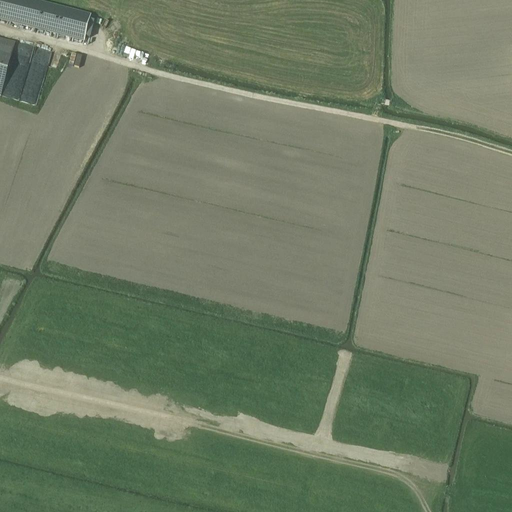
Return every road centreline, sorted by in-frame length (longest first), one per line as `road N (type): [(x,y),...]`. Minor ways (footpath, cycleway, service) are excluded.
road 1 (track): [(0,29),(170,77),(374,118),(392,0)]
road 2 (track): [(176,421),(0,376)]
road 3 (track): [(511,153),(374,118)]
